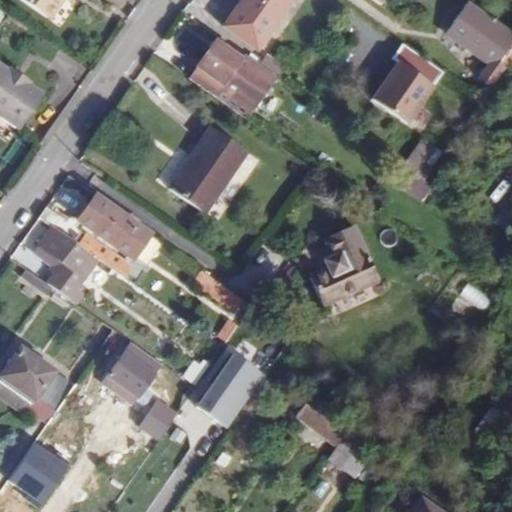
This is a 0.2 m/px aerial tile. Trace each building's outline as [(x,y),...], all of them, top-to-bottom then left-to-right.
[(18,0),(50,20),(63,0),(18,0)] [(239,5),(232,0),(230,0),(215,21),(224,27),(239,5)] [(256,50),(291,0),(242,0),(239,5),(224,27),(256,50)] [(445,35),(489,64),(479,79),(490,87),(507,61),(511,64),(511,35),(466,4),(445,35)] [(240,60),(215,42),(190,78),(248,119),(276,80),(243,56),(240,60)] [(400,45),(364,100),(405,126),(441,71),(400,45)] [(290,71),(267,55),(259,66),(282,82),(290,71)] [(0,118),(18,131),(43,95),(29,86),(30,84),(9,69),(7,71),(0,65),(0,118)] [(247,153),(211,128),(168,189),(204,214),(247,153)] [(443,153),(422,139),(403,166),(423,181),(443,153)] [(178,150),(157,180),(165,186),(186,155),(178,150)] [(511,180),(503,174),(483,199),(493,207),(511,183),(511,180)] [(76,222),(133,262),(134,259),(151,235),(95,196),(76,222)] [(51,289),(70,302),(77,307),(85,296),(78,290),(99,261),(52,227),(39,245),(65,264),(57,276),(49,287),(51,289)] [(329,270),(310,278),(322,306),(378,283),(355,227),(327,239),(334,257),(325,261),(329,270)] [(162,243),(151,235),(134,259),(145,267),(162,243)] [(65,264),(39,245),(32,254),(51,268),(49,270),(57,276),(65,264)] [(49,287),(26,271),(20,278),(46,296),(51,289),(49,287)] [(251,306),(201,271),(192,283),(243,318),(251,306)] [(112,331),(102,324),(92,337),(102,344),(112,331)] [(73,387),(20,350),(0,378),(0,400),(22,417),(26,412),(32,404),(35,405),(36,403),(53,415),(73,387)] [(224,430),(262,375),(227,351),(190,405),(224,430)] [(105,378),(136,400),(144,389),(155,374),(124,352),(105,378)] [(182,377),(195,387),(209,366),(202,361),(199,366),(193,361),(182,377)] [(132,406),(135,402),(136,400),(105,378),(101,385),(132,406)] [(193,389),(178,378),(159,403),(175,415),(193,389)] [(144,389),(136,400),(135,402),(143,408),(152,394),(144,389)] [(175,415),(159,403),(156,401),(136,429),(156,443),(175,415)] [(53,415),(36,403),(35,405),(32,404),(26,412),(46,426),(53,415)] [(373,452),(346,433),(327,459),(356,479),(373,452)] [(438,511),(420,500),(411,511),(438,511)]
